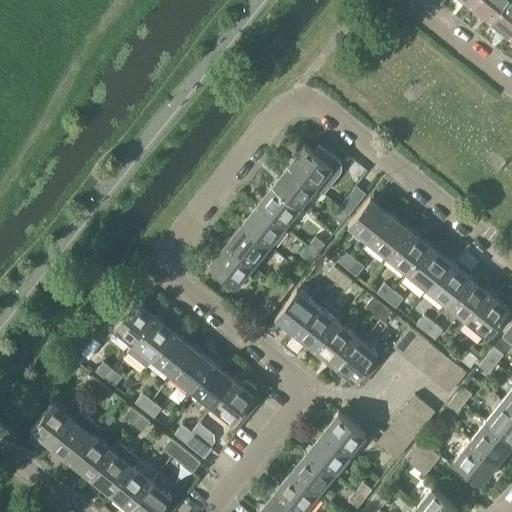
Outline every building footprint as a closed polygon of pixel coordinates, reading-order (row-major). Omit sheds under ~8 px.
[(472,0),(470,3),(490,19),(504,0),(472,0)] [(511,31),(511,0),(504,0),(490,19),(510,34),(511,31)] [(304,143),(287,165),(314,187),(315,186),(322,192),(339,172),(340,169),(341,165),(340,161),(337,158),(318,143),(317,144),(318,144),(313,151),(304,143)] [(287,165),(271,184),(299,206),(314,187),(287,165)] [(271,184),(256,204),(283,225),(299,206),(271,184)] [(340,206),(348,213),(365,192),(356,185),(340,206)] [(368,240),(390,212),(370,195),(347,223),(368,240)] [(256,204),(240,223),(267,245),(283,225),(256,204)] [(348,213),(340,206),(333,214),(342,221),(348,213)] [(390,212),(368,240),(387,256),(410,228),(390,212)] [(240,223),(224,243),(252,265),(267,245),(240,223)] [(429,244),(410,228),(387,256),(407,272),(429,244)] [(315,235),(308,244),(317,252),(325,242),(315,235)] [(252,265),(224,243),(208,263),(236,285),(252,265)] [(317,252),(308,244),(299,254),(309,262),(317,252)] [(429,244),(407,272),(427,288),(449,260),(429,244)] [(347,267),(354,258),(345,250),(337,260),(347,267)] [(354,258),(347,267),(356,275),(364,265),(354,258)] [(449,260),(427,288),(446,303),(469,276),(449,260)] [(336,281),(343,272),(334,265),(326,274),(336,281)] [(343,272),(336,281),(345,289),(353,280),(343,272)] [(285,275),(277,285),(285,292),(293,282),(285,275)] [(489,291),(469,276),(446,303),(466,319),(489,291)] [(386,299),(393,289),(384,282),(376,291),(386,299)] [(285,292),(277,285),(261,304),(270,311),(285,292)] [(294,331),(315,304),(295,288),(273,315),(294,331)] [(403,296),(393,289),(386,299),(396,306),(403,296)] [(509,308),(489,291),(466,319),(486,336),(509,308)] [(375,313),(382,303),(372,296),(365,306),(375,313)] [(132,342),(154,314),(133,298),(112,325),(132,342)] [(391,310),(382,303),(375,313),(384,320),(391,310)] [(335,320),(315,304),(294,331),(313,347),(335,320)] [(425,330),(433,321),(423,313),(416,323),(425,330)] [(154,314),(132,342),(126,349),(145,365),(152,357),(173,330),(154,314)] [(335,320),(313,347),(333,362),(355,335),(335,320)] [(443,328),(433,321),(425,330),(435,338),(443,328)] [(511,323),(502,335),(511,343),(511,341),(511,323)] [(401,353),(417,332),(408,325),(391,345),(401,353)] [(173,330),(152,357),(171,373),(193,346),(173,330)] [(417,332),(401,353),(411,361),(427,340),(417,332)] [(89,358),(101,343),(92,335),(79,351),(89,358)] [(355,335),(333,362),(354,379),(375,351),(355,335)] [(427,340),(411,361),(420,368),(436,348),(427,340)] [(193,346),(171,373),(191,389),(213,361),(193,346)] [(494,346),(486,355),(496,362),(503,353),(494,346)] [(446,356),(436,348),(420,368),(430,376),(446,356)] [(468,349),(461,358),(470,366),(477,356),(468,349)] [(496,362),(486,355),(479,364),(488,372),(496,362)] [(446,356),(430,376),(439,383),(455,363),(446,356)] [(104,376),(111,367),(103,360),(96,369),(104,376)] [(213,361),(191,389),(211,405),(233,377),(213,361)] [(455,363),(439,383),(448,390),(464,370),(455,363)] [(122,375),(111,367),(104,376),(114,384),(122,375)] [(93,390),(100,381),(92,375),(85,384),(93,390)] [(233,377),(211,405),(231,421),(253,393),(255,390),(255,387),(246,380),(242,380),(240,383),(233,377)] [(100,381),(93,390),(104,399),(111,389),(100,381)] [(462,385),(455,394),(464,401),(472,392),(462,385)] [(511,385),(501,399),(511,408),(511,385)] [(143,408),(151,399),(142,392),(135,400),(143,408)] [(413,392),(405,403),(425,419),(433,409),(413,392)] [(464,401),(455,394),(447,404),(457,411),(464,401)] [(151,399),(143,408),(153,416),(161,406),(151,399)] [(511,408),(501,399),(485,419),(511,440),(511,408)] [(50,444),(71,417),(51,401),(29,428),(50,444)] [(405,403),(397,412),(418,428),(425,419),(405,403)] [(133,421),(140,412),(132,407),(125,416),(133,421)] [(78,409),(71,417),(50,444),(69,460),(91,432),(98,425),(78,409)] [(321,430),(348,452),(365,431),(338,410),(321,430)] [(150,421),(140,412),(133,421),(144,429),(150,421)] [(418,428),(397,412),(390,422),(410,438),(418,428)] [(511,441),(511,440),(485,419),(469,439),(496,461),(511,441)] [(410,438),(390,422),(383,431),(403,447),(410,438)] [(183,439),(190,430),(182,423),(174,433),(183,439)] [(212,447),(190,430),(183,439),(204,456),(212,447)] [(321,430),(306,450),(333,472),(348,452),(321,430)] [(403,447),(383,431),(376,440),(395,456),(403,447)] [(91,432),(69,460),(89,475),(111,448),(91,432)] [(171,453),(179,444),(171,437),(163,446),(171,453)] [(419,438),(412,448),(433,464),(440,455),(419,438)] [(496,461),(469,439),(453,459),(480,481),(496,461)] [(112,449),(111,448),(89,475),(109,491),(131,464),(132,465),(139,456),(119,440),(112,449)] [(179,444),(171,453),(193,470),(201,461),(179,444)] [(433,464),(412,448),(404,457),(425,473),(433,464)] [(306,450),(290,470),(317,492),(333,472),(306,450)] [(150,479),(132,465),(131,464),(109,491),(129,507),(150,479)] [(290,470),(274,490),(301,511),(317,492),(290,470)] [(157,511),(171,495),(150,479),(129,507),(135,511),(157,511)] [(361,480),(354,489),(364,497),(371,488),(361,480)] [(415,506),(422,511),(454,511),(458,507),(431,486),(415,506)] [(364,497),(354,489),(347,498),(357,506),(364,497)] [(300,511),(301,511),(274,490),(258,510),(259,511),(300,511)] [(369,501),(379,509),(387,499),(377,492),(369,501)] [(375,511),(379,509),(369,501),(361,511),(362,511),(375,511)]
